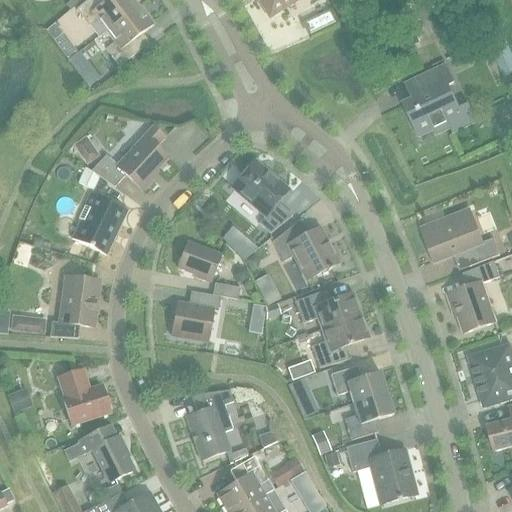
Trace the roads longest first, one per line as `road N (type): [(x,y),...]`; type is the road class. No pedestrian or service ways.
road 1 (residential): [(185,511),(118,380),(114,293),(133,246),(175,187),(270,107)]
road 2 (residential): [(455,511),(444,426),(408,304),(346,181),(270,107)]
road 3 (residential): [(270,107),(197,0)]
